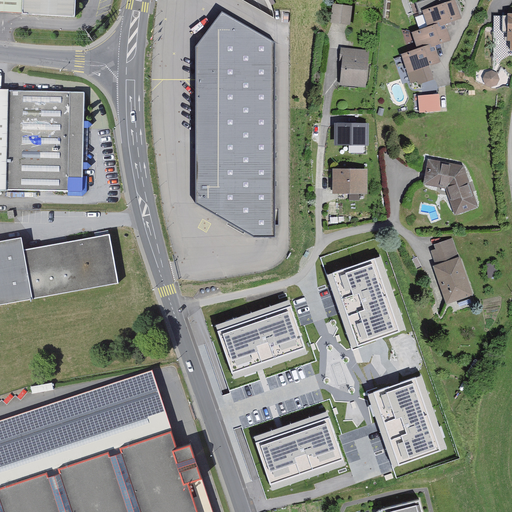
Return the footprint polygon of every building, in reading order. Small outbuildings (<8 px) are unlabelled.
[(0,0),(0,13),(75,17),(75,0),(0,0)] [(430,28),(444,23),(460,18),(453,0),(423,0),(415,3),(416,4),(418,3),(421,13),(424,12),(430,28)] [(333,22),(350,24),(351,8),(335,6),(333,22)] [(275,237),(275,43),(222,12),(195,47),(195,203),(254,237),(275,237)] [(511,48),(511,15),(494,15),(493,32),(510,32),(509,49),(511,48)] [(414,33),(419,50),(433,45),(449,39),(444,23),(430,28),(414,33)] [(433,45),(419,50),(403,55),(412,82),(418,80),(419,83),(431,79),(427,65),(439,61),(433,45)] [(363,84),(366,52),(342,50),(341,59),(346,60),(344,82),(363,84)] [(483,78),(485,85),(491,87),(497,85),(500,80),(497,73),(491,70),(485,72),(483,78)] [(9,89),(0,89),(0,190),(6,190),(68,191),(68,195),(82,196),(87,192),(87,176),(83,176),(83,169),(87,169),(91,166),(88,162),(83,162),(84,128),(88,128),(92,125),(88,121),(84,121),(84,92),(9,90),(9,89)] [(439,110),(438,95),(419,96),(421,111),(439,110)] [(366,124),(337,124),(337,143),(366,143),(366,124)] [(456,212),(475,205),(462,168),(430,162),(426,182),(447,186),(456,212)] [(363,189),(363,172),(337,172),(337,189),(363,189)] [(0,304),(118,283),(109,234),(24,249),(21,237),(0,240),(0,304)] [(438,266),(436,267),(448,301),(444,308),(452,312),(466,305),(463,296),(470,294),(451,241),(437,246),(438,250),(433,252),(438,266)] [(373,256),(325,273),(351,346),(399,329),(373,256)] [(290,295),(214,321),(233,378),(309,351),(290,295)] [(0,419),(0,511),(213,511),(190,443),(177,447),(156,386),(157,385),(152,369),(0,419)] [(420,373),(366,392),(391,465),(446,446),(420,373)] [(52,382),(31,386),(32,393),(53,389),(52,382)] [(326,409),(252,434),(271,487),(344,462),(326,409)] [(422,511),(419,499),(381,508),(381,510),(384,509),(384,511),(422,511)]
